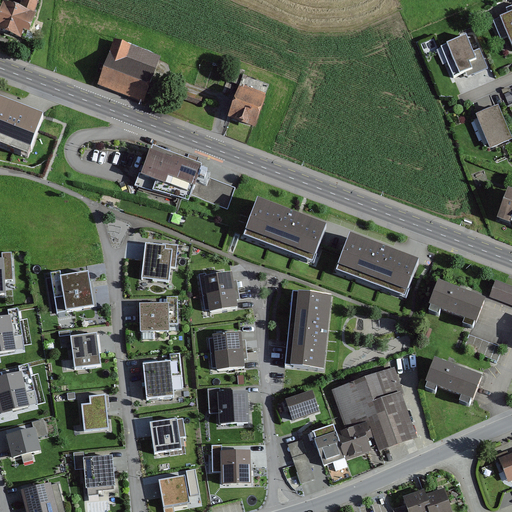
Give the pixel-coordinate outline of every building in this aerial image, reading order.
[(20,0),(18,10),(3,5),(0,14),(0,31),(21,39),(23,33),(30,36),(36,17),(34,16),(38,4),(25,0),(20,0)] [(511,14),(494,22),(508,56),(511,54),(511,14)] [(474,36),(440,51),(454,82),(488,67),(474,36)] [(161,61),(118,44),(102,85),(145,102),(161,61)] [(270,87),(243,77),(228,119),(255,129),(270,87)] [(0,136),(33,148),(45,115),(0,98),(0,136)] [(511,140),(498,109),(475,119),(490,152),(511,142),(511,140)] [(196,165),(148,147),(133,187),(181,200),(185,190),(223,205),(231,185),(193,171),(196,165)] [(245,227),(314,252),(325,219),(257,195),(245,227)] [(511,199),(507,198),(497,226),(511,230),(511,199)] [(338,270),(405,294),(418,258),(350,234),(338,270)] [(142,276),(169,279),(173,245),(146,242),(142,276)] [(58,310),(95,303),(88,267),(51,274),(58,310)] [(206,281),(209,297),(234,293),(231,277),(206,281)] [(511,292),(496,286),(491,299),(511,307),(511,292)] [(482,306),(434,287),(426,309),(474,328),(482,306)] [(209,297),(212,313),(236,309),(234,293),(209,297)] [(285,369),(324,373),(332,299),(293,295),(285,369)] [(142,300),(142,327),(168,327),(168,300),(142,300)] [(0,351),(15,349),(10,316),(0,317),(0,351)] [(243,353),(242,335),(213,337),(215,355),(243,353)] [(97,336),(71,339),(75,371),(101,368),(97,336)] [(501,350),(468,338),(464,349),(496,362),(501,350)] [(245,370),(243,353),(215,355),(216,373),(245,370)] [(143,367),(146,402),(174,399),(171,364),(143,367)] [(480,383),(433,365),(425,386),(472,404),(480,383)] [(29,405),(21,372),(0,376),(0,407),(1,411),(29,405)] [(367,425),(370,432),(374,431),(381,452),(415,440),(400,397),(402,396),(393,372),(334,393),(348,432),(367,425)] [(209,416),(218,416),(217,391),(208,391),(209,416)] [(86,429),(109,427),(106,392),(89,394),(90,402),(83,403),(86,429)] [(220,427),(250,426),(248,394),(218,396),(220,427)] [(286,403),(293,422),(318,413),(312,395),(286,403)] [(282,422),(289,421),(286,403),(278,405),(282,422)] [(176,420),(176,419),(151,423),(155,451),(180,447),(180,445),(183,445),(182,436),(184,436),(182,420),(176,420)] [(372,440),(370,432),(367,425),(348,432),(336,436),(345,461),(370,452),(366,442),(372,440)] [(325,468),(345,461),(336,436),(333,427),(313,434),(325,468)] [(12,461),(41,453),(35,431),(6,438),(12,461)] [(288,440),(302,478),(315,473),(301,435),(288,440)] [(212,448),(213,475),(221,475),(221,490),(251,490),(250,452),(222,453),(222,448),(212,448)] [(511,455),(501,460),(509,482),(511,481),(511,455)] [(83,461),(86,491),(115,489),(113,458),(83,461)] [(184,476),(160,480),(165,511),(173,511),(172,504),(188,501),(184,476)] [(25,511),(57,511),(51,486),(21,493),(25,511)] [(449,511),(443,493),(425,499),(430,511),(449,511)] [(409,511),(430,511),(425,499),(423,494),(405,500),(409,511)]
